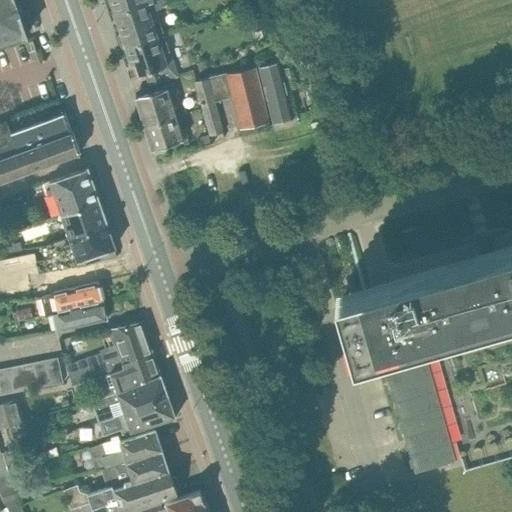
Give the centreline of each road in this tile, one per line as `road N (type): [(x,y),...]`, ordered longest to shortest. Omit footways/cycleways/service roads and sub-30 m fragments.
road 1 (secondary): [(246,511),(65,0)]
road 2 (unknown): [(327,221),(325,264),(379,482)]
